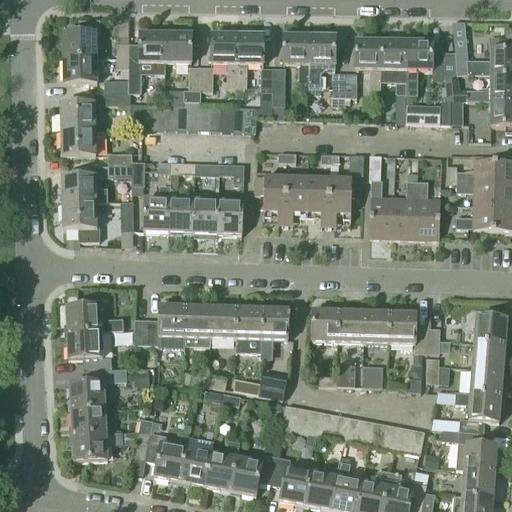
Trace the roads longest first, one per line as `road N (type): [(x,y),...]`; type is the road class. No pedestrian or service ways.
road 1 (residential): [(511,285),(27,260)]
road 2 (residential): [(166,0),(511,1)]
road 3 (residential): [(27,260),(21,0)]
road 4 (residential): [(26,501),(27,260)]
road 5 (unknown): [(304,274),(304,380),(311,397),(420,415)]
